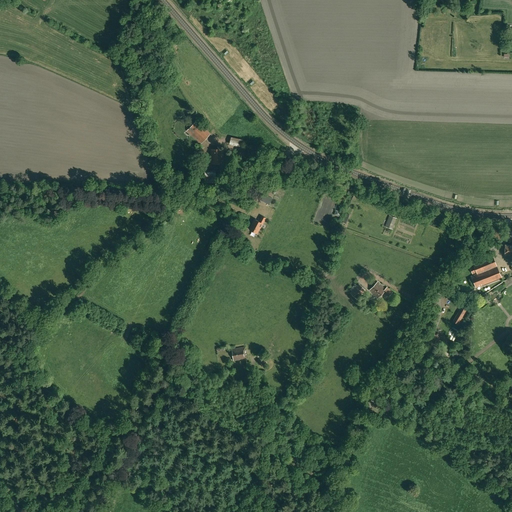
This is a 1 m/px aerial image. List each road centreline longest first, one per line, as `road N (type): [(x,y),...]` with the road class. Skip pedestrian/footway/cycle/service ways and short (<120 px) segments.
road 1 (tertiary): [(511,215),(436,203),(307,150),(261,112),(162,0)]
road 2 (track): [(299,145),(262,156),(213,187),(135,192)]
road 3 (track): [(369,404),(433,435),(511,500)]
